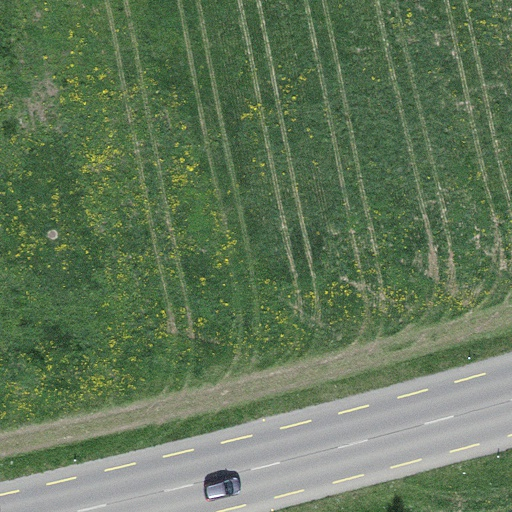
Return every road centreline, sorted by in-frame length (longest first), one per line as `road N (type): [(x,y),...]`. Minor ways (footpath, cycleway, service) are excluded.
road 1 (track): [(0,443),(511,313)]
road 2 (primary): [(511,398),(90,511)]
